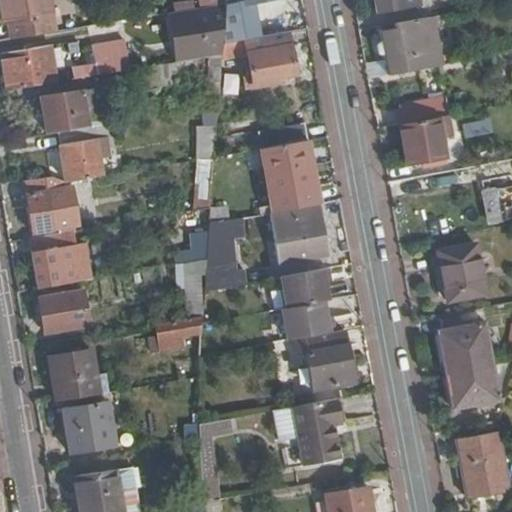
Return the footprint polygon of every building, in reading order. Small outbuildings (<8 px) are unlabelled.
[(51,0),(0,0),(0,7),(3,26),(11,25),(13,40),(57,33),(51,0)] [(224,0),(199,0),(201,9),(224,5),(224,0)] [(224,8),(221,46),(244,42),(260,39),(254,3),(272,0),(241,0),(243,5),(224,8)] [(422,7),(420,0),(374,0),(377,16),(422,7)] [(220,55),(221,46),(224,8),(202,12),(171,16),(178,61),(220,55)] [(441,67),(435,18),(400,24),(401,29),(380,33),(386,78),(441,67)] [(288,48),(286,34),(260,39),(244,42),(246,55),(288,48)] [(76,80),(130,71),(126,45),(85,52),(88,65),(74,67),(76,80)] [(0,55),(0,65),(4,91),(55,83),(49,47),(0,55)] [(288,48),(246,55),(252,89),(285,84),(282,68),(291,66),(288,48)] [(216,108),(220,57),(204,60),(202,111),(216,108)] [(196,84),(192,61),(142,69),(145,91),(196,84)] [(57,134),(93,128),(92,122),(107,120),(102,89),(41,99),(47,136),(57,134)] [(0,110),(23,107),(21,95),(0,98),(0,110)] [(398,108),(402,126),(432,120),(429,102),(398,108)] [(439,122),(400,129),(407,168),(446,161),(439,122)] [(197,160),(213,157),(215,127),(197,130),(197,160)] [(259,135),(262,149),(307,142),(305,127),(259,135)] [(57,134),(65,182),(101,176),(99,161),(113,159),(109,139),(95,141),(93,128),(57,134)] [(317,206),(321,205),(309,141),(307,142),(262,149),(272,213),(317,206)] [(193,213),(200,212),(209,210),(213,157),(197,160),(193,213)] [(511,178),(483,184),(491,226),(511,222),(511,178)] [(50,231),(51,236),(67,234),(59,183),(23,189),(31,234),(50,231)] [(327,258),(317,206),(272,213),(270,214),(280,267),(327,258)] [(208,224),(230,220),(229,209),(209,213),(208,224)] [(176,266),(186,264),(206,261),(208,224),(209,213),(209,210),(200,212),(199,235),(195,235),(193,252),(177,255),(176,266)] [(206,261),(205,293),(241,286),(240,274),(229,276),(230,220),(208,224),(206,261)] [(28,240),(36,289),(93,280),(91,268),(72,271),(69,254),(58,256),(57,250),(84,245),(81,231),(67,234),(51,236),(28,240)] [(439,257),(448,305),(485,298),(476,249),(439,257)] [(187,321),(204,319),(205,293),(206,261),(186,264),(187,321)] [(282,279),(288,312),(325,304),(329,303),(324,271),(282,279)] [(81,294),(39,301),(44,334),(87,327),(81,294)] [(283,313),(288,341),(331,333),(325,304),(288,312),(283,313)] [(181,339),(203,335),(204,319),(187,321),(156,326),(161,353),(183,349),(181,339)] [(499,402),(485,324),(440,332),(453,410),(499,402)] [(343,333),(303,341),(306,356),(346,349),(343,333)] [(298,373),(309,371),(306,356),(303,341),(293,342),(298,373)] [(306,356),(309,371),(313,393),(353,386),(346,349),(306,356)] [(57,404),(101,396),(93,351),(50,359),(57,404)] [(338,401),(295,409),(305,468),(340,461),(335,428),(342,427),(338,401)] [(108,404),(64,412),(71,453),(115,445),(108,404)] [(201,436),(207,474),(205,474),(209,501),(220,499),(215,472),(220,471),(216,451),(219,451),(217,434),(201,436)] [(508,490),(498,436),(456,444),(467,501),(502,495),(501,491),(508,490)] [(271,491),(289,488),(285,460),(267,462),(268,464),(253,466),(257,491),(271,489),(271,491)] [(73,480),(78,511),(124,511),(119,473),(73,480)] [(327,511),(372,511),(369,489),(325,496),(327,511)]
